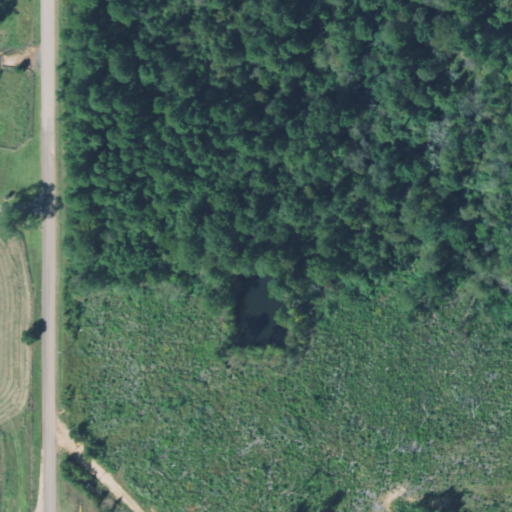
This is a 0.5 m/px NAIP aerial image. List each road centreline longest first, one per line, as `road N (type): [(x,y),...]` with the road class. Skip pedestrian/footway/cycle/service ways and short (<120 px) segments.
road 1 (residential): [(47,511),(44,0)]
road 2 (track): [(137,511),(48,416)]
